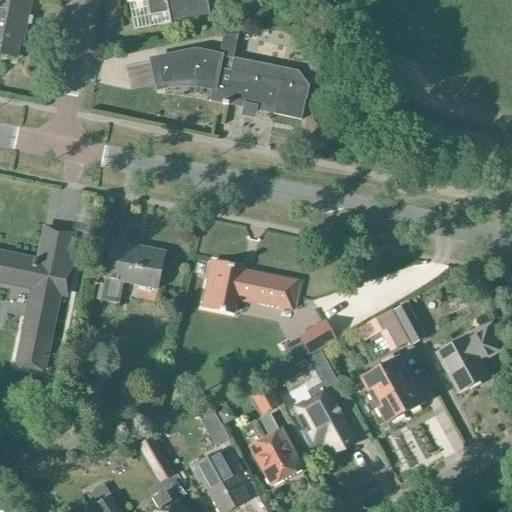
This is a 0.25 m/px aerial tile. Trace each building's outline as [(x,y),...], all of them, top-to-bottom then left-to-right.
[(0,0),(0,54),(18,58),(21,42),(24,43),(33,0),(0,0)] [(136,0),(136,1),(143,0),(147,0),(151,16),(167,13),(169,23),(208,16),(205,0),(136,0)] [(219,56),(197,51),(158,60),(163,84),(171,82),(182,81),(196,81),(203,82),(214,84),(210,102),(301,121),(308,87),(297,72),(235,59),(239,34),(223,36),(219,56)] [(0,283),(33,290),(17,367),(44,373),(59,296),(67,297),(73,268),(68,267),(74,234),(51,229),(44,263),(0,253),(0,283)] [(126,248),(112,245),(100,301),(120,305),(125,281),(157,288),(164,255),(150,252),(151,249),(127,243),(126,248)] [(242,269),(211,263),(202,306),(233,313),(237,294),(252,297),(252,301),(294,311),(300,283),(242,271),(242,269)] [(407,308),(395,315),(410,341),(422,334),(407,308)] [(393,311),(358,329),(365,342),(381,333),(399,324),(393,311)] [(325,324),(299,338),(310,357),(336,342),(325,324)] [(459,393),(488,377),(480,362),(499,352),(488,331),(463,345),(461,343),(438,355),(459,393)] [(314,400),(295,410),(315,446),(326,441),(333,453),(354,442),(333,404),(345,398),(321,353),(309,359),(321,384),(309,391),(314,400)] [(362,378),(387,424),(423,405),(398,358),(362,378)] [(262,416),(281,406),(269,384),(250,394),(262,416)] [(215,414),(202,421),(217,447),(230,440),(215,414)] [(272,415),(257,423),(267,439),(252,447),(268,476),(268,481),(270,485),(275,487),(278,485),(280,479),(300,468),(272,415)] [(139,435),(139,436),(161,480),(174,474),(152,429),(139,435)] [(195,466),(219,511),(227,511),(249,501),(222,451),(195,466)] [(160,511),(186,511),(185,509),(182,510),(177,502),(172,505),(165,492),(154,499),(161,511),(160,511)] [(120,511),(111,496),(94,506),(97,511),(120,511)]
